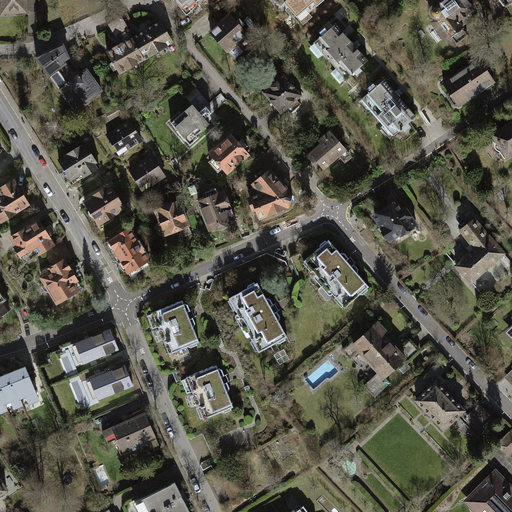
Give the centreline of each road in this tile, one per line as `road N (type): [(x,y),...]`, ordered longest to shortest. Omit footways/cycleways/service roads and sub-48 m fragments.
road 1 (residential): [(146,0),(330,212)]
road 2 (residential): [(330,212),(511,411)]
road 3 (residential): [(0,105),(121,303)]
road 4 (residential): [(121,303),(330,212)]
road 5 (residential): [(121,303),(213,511)]
road 6 (residential): [(330,212),(511,95)]
road 7 (residential): [(0,48),(38,45),(133,0)]
road 8 (residential): [(0,350),(121,303)]
